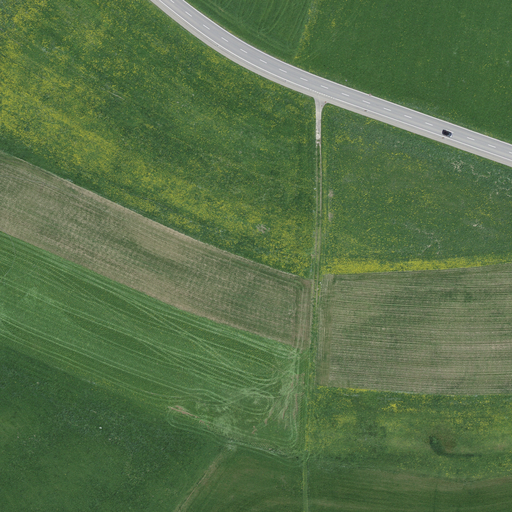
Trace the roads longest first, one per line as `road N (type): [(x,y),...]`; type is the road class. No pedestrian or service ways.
road 1 (track): [(319,85),(305,511)]
road 2 (secondary): [(170,0),(285,72),(511,153)]
